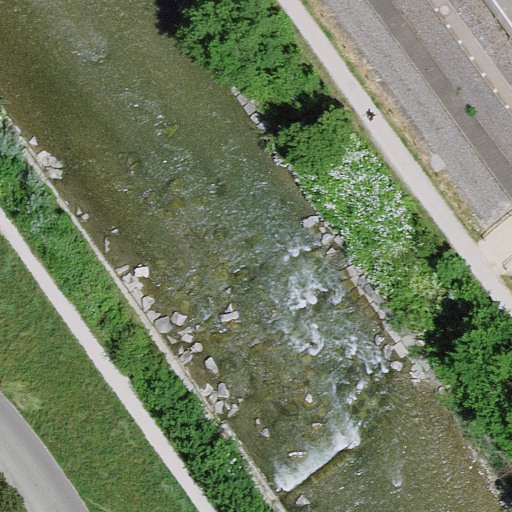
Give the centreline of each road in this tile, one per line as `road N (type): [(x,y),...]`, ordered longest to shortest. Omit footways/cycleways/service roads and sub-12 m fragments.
road 1 (track): [(209,511),(0,217)]
road 2 (unknown): [(410,0),(511,141)]
